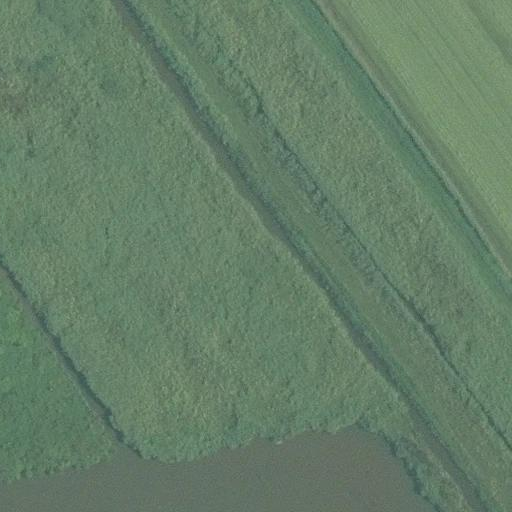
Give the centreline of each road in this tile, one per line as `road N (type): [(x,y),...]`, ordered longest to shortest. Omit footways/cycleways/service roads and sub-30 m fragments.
road 1 (track): [(156,0),(511,501)]
road 2 (track): [(511,311),(292,0)]
